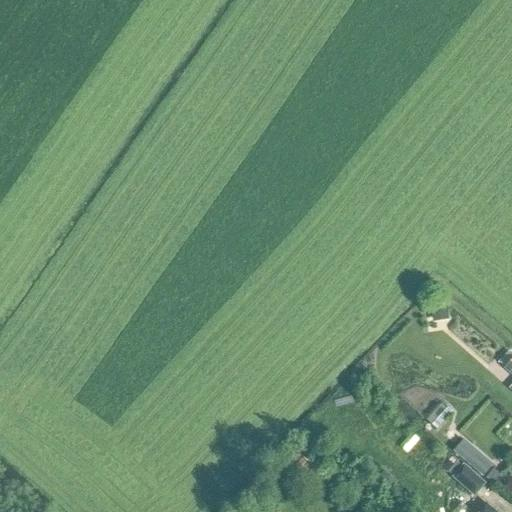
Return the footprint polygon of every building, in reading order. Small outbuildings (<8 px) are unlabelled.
[(432,323),(449,321),(446,305),(430,308),(432,323)] [(483,477),(493,465),(463,439),(453,451),(483,477)] [(450,459),(441,469),(451,477),(459,467),(450,459)] [(295,472),(295,473),(306,482),(317,469),(306,460),(295,472)] [(473,499),(485,485),(462,465),(450,479),(473,499)] [(396,482),(384,470),(376,479),(388,491),(396,482)] [(477,511),(496,511),(485,503),(477,511)]
